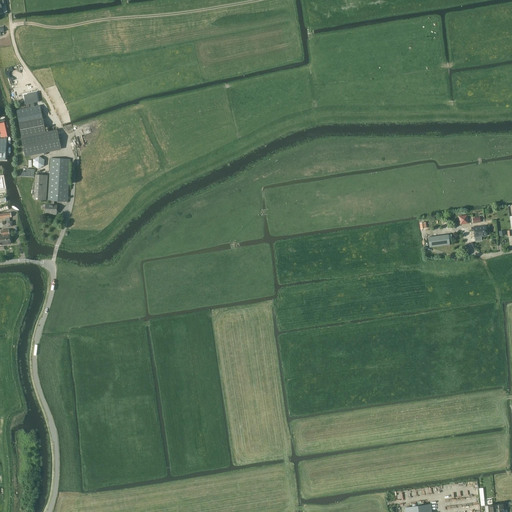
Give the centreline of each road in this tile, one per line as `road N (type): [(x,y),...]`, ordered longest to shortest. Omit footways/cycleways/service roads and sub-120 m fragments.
road 1 (unclassified): [(49,511),(55,436),(34,356),(50,265)]
road 2 (track): [(11,25),(70,26),(256,0)]
road 3 (track): [(60,130),(14,48),(7,0)]
